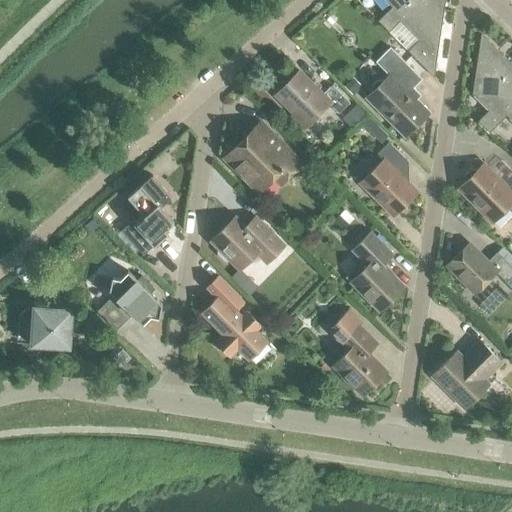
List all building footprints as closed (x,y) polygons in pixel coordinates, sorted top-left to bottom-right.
[(377,21),(388,32),(419,0),(384,0),(391,7),(377,21)] [(419,0),(388,32),(433,77),(444,0),(419,0)] [(471,94),(488,111),(511,87),(511,65),(480,34),(471,94)] [(366,98),(404,136),(428,113),(415,100),(420,96),(412,88),(421,79),(389,47),(375,62),(388,75),(383,81),(378,81),(374,83),(372,87),(372,92),(366,98)] [(328,104),(338,114),(349,103),(332,86),(322,96),(298,72),(275,95),(294,113),(291,117),(303,129),(328,104)] [(353,78),(344,87),(352,95),(361,86),(353,78)] [(509,112),(511,115),(511,87),(488,111),(477,121),(489,133),(509,112)] [(356,105),(342,120),(350,128),(365,113),(356,105)] [(278,182),(283,182),(299,165),(299,161),(260,122),(223,158),(258,193),(273,177),(278,182)] [(379,127),(372,134),(381,143),(388,136),(379,127)] [(400,169),(408,162),(388,142),(376,154),(383,160),(360,183),(393,216),(416,192),(404,180),(404,173),(400,169)] [(507,207),(511,212),(511,182),(507,187),(483,163),(475,171),(474,170),(469,170),(464,175),(464,180),(465,181),(458,189),(491,223),(507,207)] [(134,223),(132,221),(121,231),(143,255),(153,246),(167,234),(162,227),(166,224),(168,226),(173,222),(160,207),(171,198),(151,175),(127,197),(128,198),(125,200),(125,208),(130,213),(137,214),(140,211),(143,215),(134,223)] [(343,210),(334,222),(343,229),(353,218),(343,210)] [(93,217),(83,225),(89,233),(99,225),(93,217)] [(251,230),(246,230),(234,218),(211,241),(219,249),(217,251),(217,254),(225,261),(227,261),(229,259),(239,269),(249,259),(252,262),(256,262),(262,256),(268,261),(283,246),(259,222),(251,230)] [(358,265),(358,269),(361,272),(351,282),(379,310),(402,287),(390,275),(390,271),(382,264),(391,255),(369,233),(354,249),(364,259),(358,265)] [(505,283),(511,276),(511,267),(497,252),(486,262),(468,243),(446,265),(474,293),(485,282),(492,288),(501,279),(505,283)] [(150,317),(159,319),(161,305),(147,291),(152,287),(141,276),(136,280),(127,271),(120,279),(111,278),(108,291),(112,295),(97,311),(116,330),(132,314),(142,325),(143,324),(150,317)] [(246,359),(264,341),(265,340),(256,330),(261,326),(246,311),(241,316),(235,309),(242,302),(216,275),(205,286),(217,297),(201,313),(222,335),(215,342),(230,357),(237,350),(246,359)] [(17,343),(69,346),(70,334),(83,323),(71,310),(71,308),(69,308),(58,296),(45,307),(41,303),(36,307),(34,307),(35,310),(27,311),(18,314),(17,343)] [(354,386),(363,395),(385,373),(366,354),(376,345),(357,326),(360,323),(348,311),(329,329),(349,349),(333,365),(343,375),(342,377),(352,387),(354,386)] [(456,351),(431,376),(464,408),(488,384),(484,380),(501,363),(479,340),(467,353),(468,354),(464,359),(456,351)]
